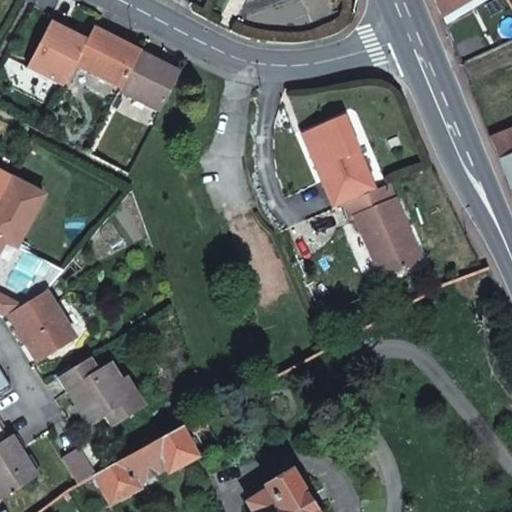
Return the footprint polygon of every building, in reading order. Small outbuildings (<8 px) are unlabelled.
[(435,0),(442,17),(469,0),(435,0)] [(65,85),(76,64),(88,40),(53,22),(29,66),(65,85)] [(123,88),(142,52),(95,28),(88,40),(76,64),(123,88)] [(121,92),(161,113),(181,73),(142,52),(123,88),(121,92)] [(318,169),(336,210),(345,206),(377,191),(346,118),(309,134),(324,167),(318,169)] [(511,127),(490,136),(511,189),(511,127)] [(303,137),(318,169),(324,167),(309,134),(303,137)] [(0,198),(11,178),(0,171),(0,198)] [(422,261),(390,186),(377,191),(345,206),(353,221),(357,219),(371,250),(376,248),(389,276),(422,261)] [(26,353),(64,329),(42,295),(5,319),(26,353)] [(71,341),(64,329),(26,353),(33,365),(71,341)] [(98,374),(90,360),(59,380),(90,427),(106,417),(132,400),(111,366),(98,374)] [(0,395),(11,388),(0,369),(0,395)] [(132,400),(106,417),(113,428),(139,411),(132,400)] [(195,457),(180,429),(96,475),(112,503),(139,489),(137,486),(168,469),(169,472),(195,457)] [(38,477),(20,449),(12,436),(0,443),(0,497),(2,500),(38,477)] [(269,491),(248,504),(253,511),(313,511),(290,474),(267,488),(269,491)] [(96,475),(84,482),(100,509),(112,503),(96,475)] [(116,511),(112,503),(100,509),(101,511),(116,511)]
